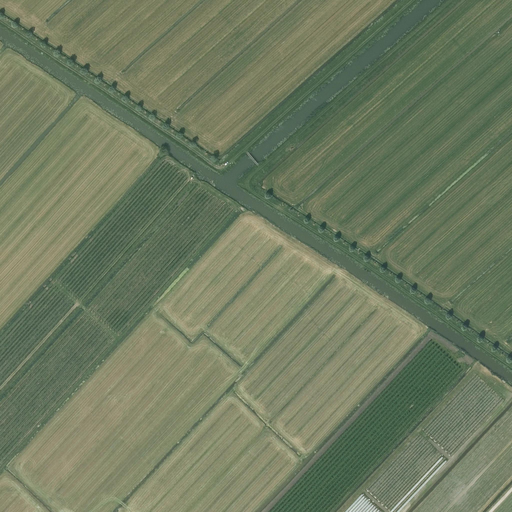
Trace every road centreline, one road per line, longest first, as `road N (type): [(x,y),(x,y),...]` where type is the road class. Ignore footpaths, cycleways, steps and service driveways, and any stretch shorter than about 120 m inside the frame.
road 1 (track): [(451,0),(259,167)]
road 2 (track): [(245,150),(415,0)]
